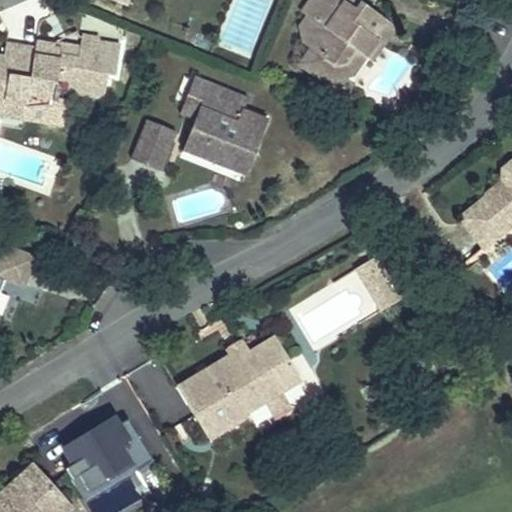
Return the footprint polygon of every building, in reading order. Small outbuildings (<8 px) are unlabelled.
[(385,21),(360,5),(354,11),(343,5),(346,0),(308,0),(299,13),(304,15),(298,27),(300,42),(307,49),(295,65),(336,93),(345,80),(351,77),(379,39),(374,37),(385,21)] [(354,11),(360,5),(353,0),(346,0),(343,5),(354,11)] [(0,115),(7,117),(10,101),(31,104),(32,95),(56,99),(60,80),(72,82),(70,94),(105,100),(111,71),(117,73),(122,44),(99,40),(100,36),(84,34),(82,46),(40,41),(38,48),(10,43),(7,56),(0,54),(0,115)] [(10,101),(7,117),(23,120),(24,115),(66,122),(70,94),(72,82),(60,80),(56,99),(32,95),(31,104),(10,101)] [(178,116),(193,123),(200,106),(191,102),(200,82),(193,80),(178,116)] [(200,106),(193,123),(182,149),(245,174),(266,121),(240,110),(244,99),(200,82),(191,102),(200,106)] [(141,120),(136,132),(168,144),(173,133),(141,120)] [(168,144),(136,132),(124,159),(157,172),(168,144)] [(461,221),(477,242),(490,233),(495,240),(511,228),(511,163),(511,164),(500,172),(501,185),(483,199),(485,203),(461,221)] [(490,233),(477,242),(483,250),(495,240),(490,233)] [(0,337),(12,342),(20,322),(0,314),(0,289),(11,293),(17,278),(31,284),(44,251),(11,239),(5,254),(0,252),(0,337)] [(373,261),(357,272),(381,311),(398,300),(373,261)] [(238,358),(233,350),(178,383),(197,414),(214,440),(271,406),(268,398),(284,388),(304,376),(278,333),(256,347),(238,358)] [(230,344),(233,350),(238,358),(256,347),(248,334),(230,344)] [(268,398),(271,406),(279,417),(295,408),(284,388),(268,398)] [(123,417),(67,451),(76,467),(72,470),(78,479),(85,475),(95,491),(137,465),(140,470),(152,463),(123,417)] [(0,498),(0,511),(72,511),(74,510),(37,467),(0,498)]
